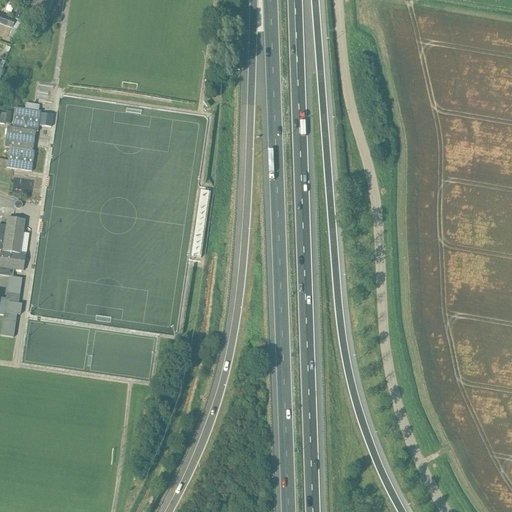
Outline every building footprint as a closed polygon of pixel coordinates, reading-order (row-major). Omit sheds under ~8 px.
[(32,0),(30,7),(49,14),(54,0),(32,0)] [(12,29),(18,31),(19,32),(23,22),(20,21),(24,13),(20,12),(16,19),(15,21),(0,15),(0,24),(12,29)] [(7,127),(6,138),(4,148),(9,149),(8,160),(6,169),(11,169),(32,172),(35,152),(33,151),(35,132),(37,132),(41,112),(38,111),(39,105),(26,103),(25,109),(15,108),(12,128),(7,127)] [(202,257),(211,191),(202,190),(192,256),(202,257)] [(21,202),(18,200),(16,201),(15,202),(14,205),(15,208),(16,208),(18,209),(21,207),(22,205),(21,202)] [(0,315),(2,316),(0,328),(0,329),(0,336),(12,338),(15,317),(15,315),(19,315),(21,305),(17,304),(21,279),(19,279),(12,278),(13,270),(23,271),(25,254),(19,253),(22,233),(23,231),(24,221),(11,219),(7,218),(6,227),(4,226),(3,226),(0,225),(0,250),(1,251),(0,254),(0,276),(9,277),(6,296),(5,299),(0,298),(0,315)]
